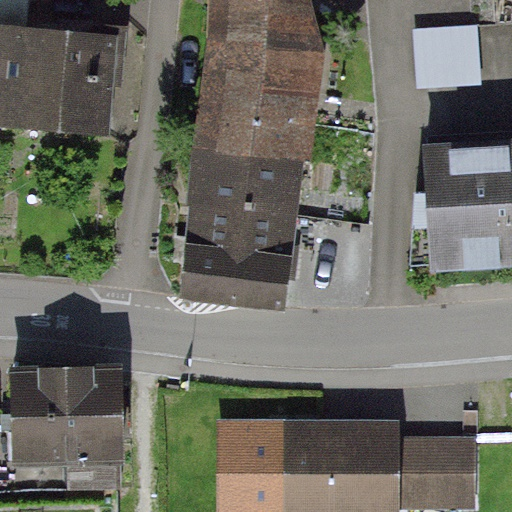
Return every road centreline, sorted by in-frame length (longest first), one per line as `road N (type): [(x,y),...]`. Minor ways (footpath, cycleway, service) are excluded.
road 1 (residential): [(124,328),(260,344),(387,346),(511,335)]
road 2 (residential): [(164,0),(157,191),(124,328)]
road 3 (residential): [(0,319),(124,328)]
